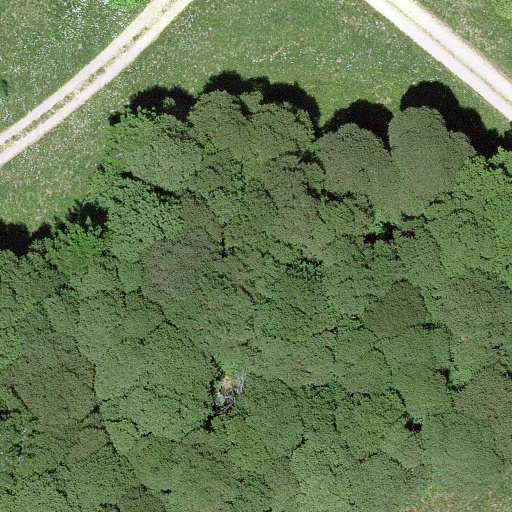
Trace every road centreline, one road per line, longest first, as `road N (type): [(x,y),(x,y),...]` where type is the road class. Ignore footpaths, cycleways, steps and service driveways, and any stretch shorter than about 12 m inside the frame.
road 1 (track): [(0,151),(78,96),(174,0)]
road 2 (track): [(511,100),(395,0)]
